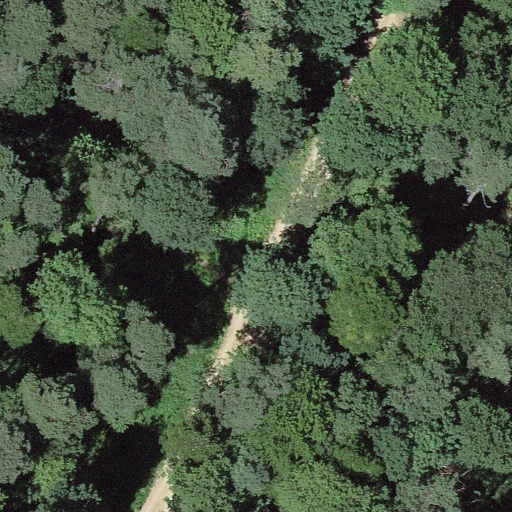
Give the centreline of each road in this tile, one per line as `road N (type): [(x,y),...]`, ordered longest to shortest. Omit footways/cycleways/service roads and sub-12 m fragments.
road 1 (track): [(160,511),(237,371),(364,0)]
road 2 (track): [(0,280),(237,371)]
